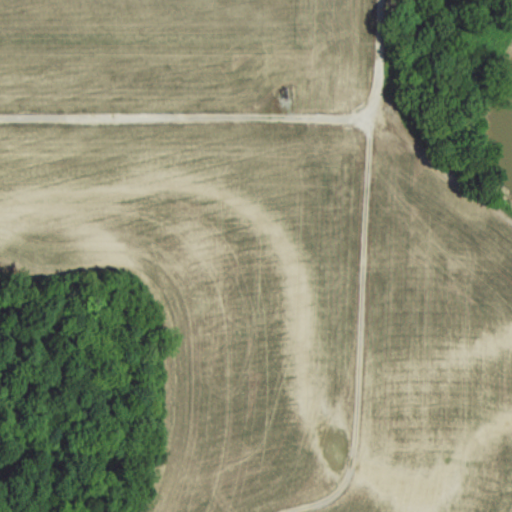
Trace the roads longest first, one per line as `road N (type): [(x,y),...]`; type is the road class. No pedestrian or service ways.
road 1 (track): [(386,0),(379,96),(355,119),(0,120)]
road 2 (track): [(372,110),(353,469),(334,500),(294,511)]
